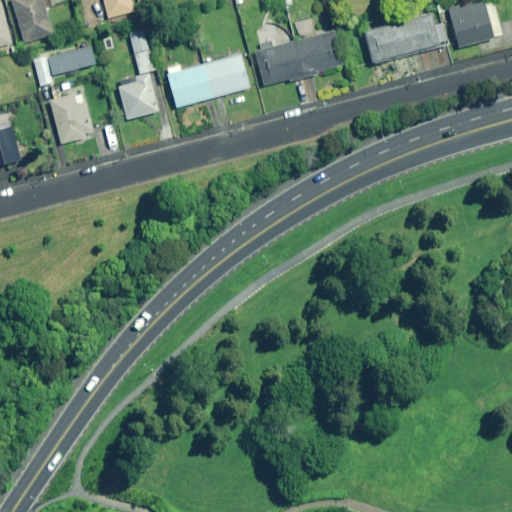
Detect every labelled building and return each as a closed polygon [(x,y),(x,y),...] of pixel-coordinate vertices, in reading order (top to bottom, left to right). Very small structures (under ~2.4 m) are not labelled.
[(53,36),(42,0),(11,0),(24,44),(53,36)] [(134,13),(130,0),(102,0),(108,20),(134,13)] [(449,13),(459,49),(493,40),(493,37),(501,35),(492,1),(484,3),(483,1),(448,10),(449,13)] [(0,48),(11,45),(1,5),(0,4),(0,48)] [(372,64),(438,47),(438,44),(446,42),(442,26),(434,28),(430,16),(364,33),(372,64)] [(154,72),(144,30),(129,33),(138,75),(154,72)] [(255,53),(263,87),(289,81),(290,84),(319,77),(318,73),(339,68),(330,35),(255,53)] [(98,66),(93,48),(34,63),(40,88),(52,85),(51,79),(98,66)] [(179,66),(156,73),(160,85),(169,83),(176,109),(249,90),(240,56),(180,73),(179,66)] [(157,114),(148,75),(135,78),(136,85),(119,89),(126,121),(157,114)] [(84,95),(51,102),(60,146),(88,141),(86,135),(92,133),(84,95)] [(0,167),(19,162),(10,128),(0,130),(0,167)]
